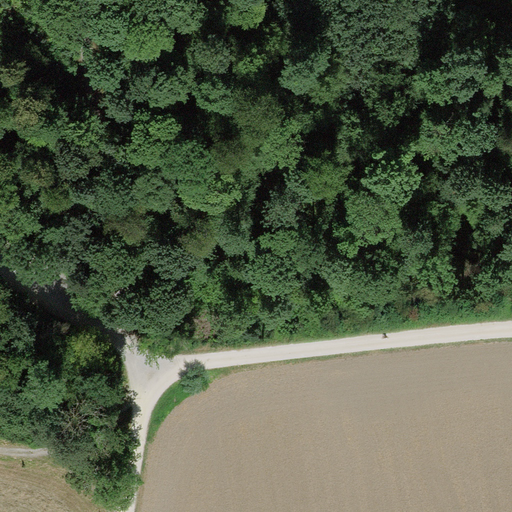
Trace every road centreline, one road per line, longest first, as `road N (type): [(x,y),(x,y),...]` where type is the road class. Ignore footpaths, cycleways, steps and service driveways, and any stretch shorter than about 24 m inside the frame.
road 1 (track): [(150,379),(192,363),(511,328)]
road 2 (track): [(127,341),(79,0)]
road 3 (track): [(150,379),(127,341),(0,259)]
road 4 (track): [(0,451),(41,450),(96,430),(145,398)]
road 5 (track): [(125,511),(150,379)]
